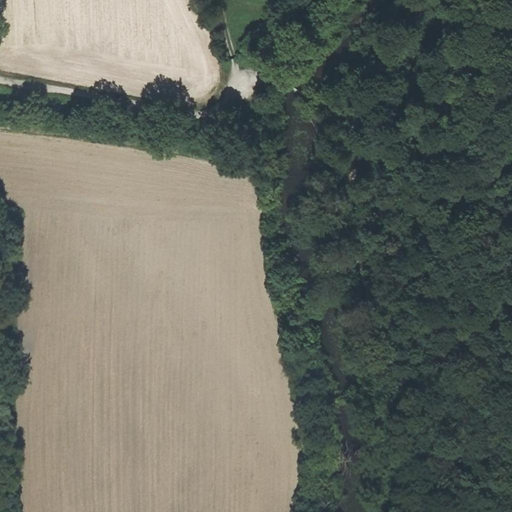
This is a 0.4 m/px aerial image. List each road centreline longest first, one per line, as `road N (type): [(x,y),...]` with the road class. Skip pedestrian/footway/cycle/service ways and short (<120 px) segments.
road 1 (track): [(409,511),(355,227),(354,131),(425,0)]
road 2 (track): [(0,77),(184,113),(213,111),(268,77),(285,83)]
